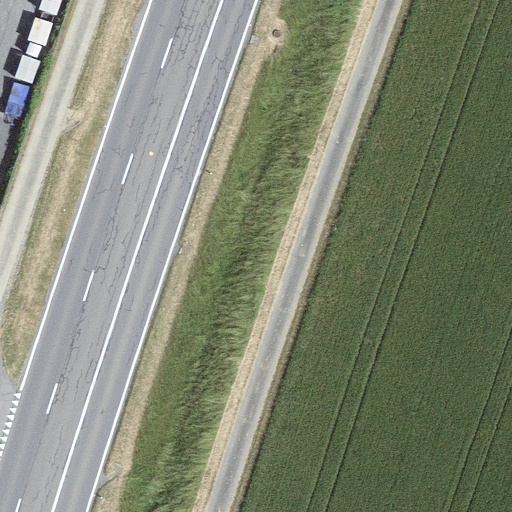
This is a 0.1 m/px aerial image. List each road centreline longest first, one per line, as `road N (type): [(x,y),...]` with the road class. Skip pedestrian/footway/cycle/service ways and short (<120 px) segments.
road 1 (track): [(391,0),(218,511)]
road 2 (primary): [(204,0),(35,511)]
road 3 (track): [(91,0),(0,264)]
